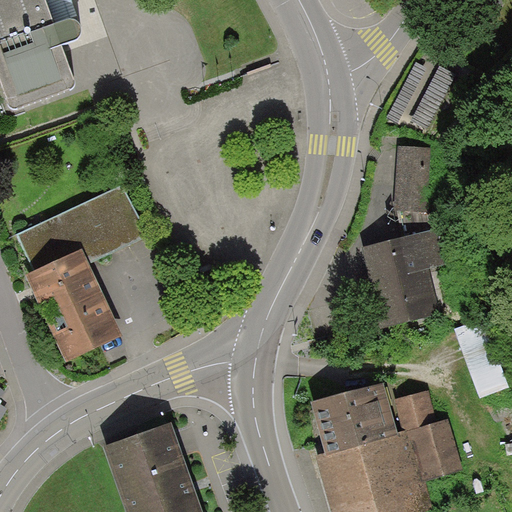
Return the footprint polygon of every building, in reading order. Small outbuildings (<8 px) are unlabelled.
[(0,0),(0,85),(8,109),(10,112),(13,113),(15,113),(72,93),(74,91),(76,87),(76,85),(62,49),(76,44),(81,40),(82,34),(82,29),(79,26),(76,23),(72,21),(55,27),(44,0),(0,0)] [(431,149),(398,148),(396,211),(432,212),(433,191),(430,190),(431,149)] [(147,236),(123,186),(17,235),(34,273),(83,251),(88,263),(147,236)] [(435,231),(361,248),(380,330),(440,316),(430,270),(444,267),(435,231)] [(46,321),(103,296),(88,263),(83,251),(34,273),(26,277),(46,321)] [(103,296),(46,321),(66,364),(123,339),(103,296)] [(484,318),(455,329),(480,400),(509,390),(484,318)] [(383,385),(311,406),(326,458),(397,434),(383,385)] [(429,391),(394,400),(403,433),(407,431),(408,433),(438,423),(429,391)] [(448,420),(438,423),(408,433),(424,483),(464,469),(448,420)] [(203,511),(172,424),(103,448),(125,511),(203,511)] [(326,458),(316,461),(332,511),(423,511),(433,509),(424,483),(408,433),(407,431),(403,433),(397,434),(326,458)]
